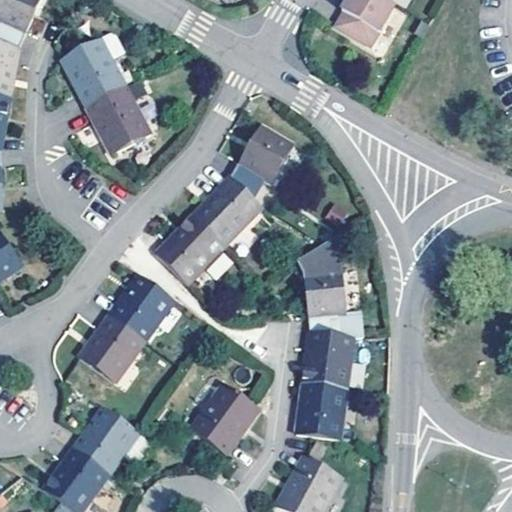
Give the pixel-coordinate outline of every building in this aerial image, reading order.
[(0,0),(0,44),(21,49),(26,36),(38,9),(41,0),(0,0)] [(395,7),(386,2),(382,0),(350,0),(350,1),(343,13),(347,15),(338,29),(371,48),(395,7)] [(72,78),(87,108),(126,88),(101,41),(62,61),(72,78)] [(14,82),(21,49),(0,44),(0,96),(11,99),(14,82)] [(87,108),(112,156),(151,136),(126,88),(87,108)] [(11,99),(0,96),(0,150),(1,151),(7,120),(11,99)] [(231,178),(255,201),(266,181),(273,184),(294,147),(262,127),(231,178)] [(194,217),(225,247),(262,208),(255,201),(231,178),(217,193),(194,217)] [(225,247),(194,217),(180,232),(157,255),(188,285),(225,247)] [(0,282),(23,268),(0,231),(0,282)] [(311,333),(342,338),(339,317),(346,316),(340,234),(302,258),(311,333)] [(215,281),(234,263),(224,252),(205,270),(215,281)] [(145,343),(175,301),(140,276),(129,290),(110,317),(145,343)] [(115,384),(145,343),(110,317),(90,345),(81,358),(115,384)] [(342,338),(311,333),(306,367),(303,386),(347,390),(354,340),(342,338)] [(260,410),(225,384),(191,430),(227,456),(246,429),(260,410)] [(297,436),(340,442),(347,390),(303,386),(302,400),(297,436)] [(74,450),(109,476),(121,459),(139,435),(105,409),(74,450)] [(151,444),(139,435),(121,459),(134,468),(151,444)] [(44,491),(71,511),(82,511),(109,476),(74,450),(54,477),(44,491)] [(323,511),(344,477),(305,456),(305,457),(288,488),(277,508),(286,511),(323,511)]
